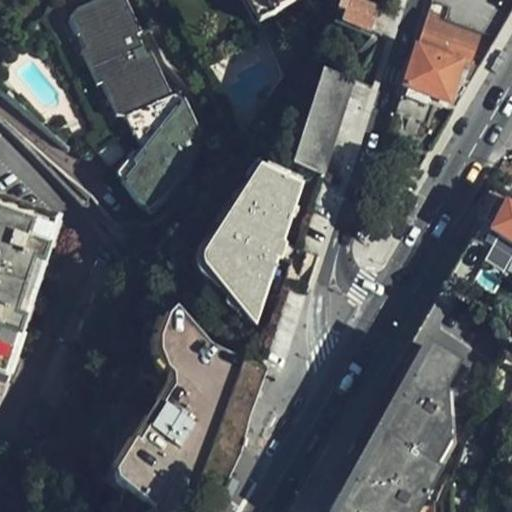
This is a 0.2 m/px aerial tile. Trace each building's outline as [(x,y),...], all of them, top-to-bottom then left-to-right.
[(99,0),(79,10),(77,12),(70,20),(78,37),(81,37),(87,51),(81,54),(97,88),(103,85),(110,99),(107,100),(116,119),(126,119),(140,149),(116,177),(137,205),(151,215),(166,203),(195,167),(192,162),(201,152),(202,146),(198,139),(203,136),(182,92),(173,96),(152,52),(148,54),(139,37),(143,35),(126,0),(99,0)] [(246,0),(259,23),(303,0),(302,0),(246,0)] [(370,37),(379,10),(348,0),(346,7),(340,5),(336,16),(343,18),(339,28),(370,37)] [(478,40),(421,23),(414,48),(461,65),(470,67),(478,40)] [(461,65),(414,48),(400,91),(435,102),(447,105),(461,65)] [(324,179),(353,85),(321,75),(292,169),(324,179)] [(397,102),(432,113),(435,102),(400,91),(397,102)] [(397,102),(392,118),(427,128),(432,113),(397,102)] [(280,245),(297,191),(255,177),(204,258),(202,263),(200,266),(200,270),(201,274),(202,277),(205,281),(252,328),(274,262),(277,262),(283,246),(280,245)] [(511,253),(511,210),(490,199),(476,223),(488,230),(484,239),(511,253)] [(0,381),(2,382),(60,229),(0,207),(0,381)] [(48,437),(126,273),(97,259),(36,379),(39,381),(21,423),(48,437)] [(213,511),(244,449),(244,448),(245,446),(245,444),(246,442),(246,440),(246,439),(247,437),(247,435),(247,434),(248,431),(248,430),(249,428),(249,426),(249,424),(250,422),(250,421),(251,419),(251,417),(252,416),(252,414),(253,412),(253,410),(254,408),(254,406),(255,405),(266,373),(256,364),(212,352),(171,318),(167,323),(158,345),(158,349),(158,353),(158,356),(159,359),(159,363),(161,365),(162,369),(164,372),(166,374),(167,377),(172,381),(111,482),(112,483),(113,484),(115,486),(116,487),(117,488),(119,489),(121,491),(122,492),(123,493),(125,495),(127,495),(128,496),(130,497),(132,498),(151,511),(213,511)] [(421,511),(445,470),(438,466),(451,444),(446,390),(461,365),(424,344),(329,511),(421,511)]
